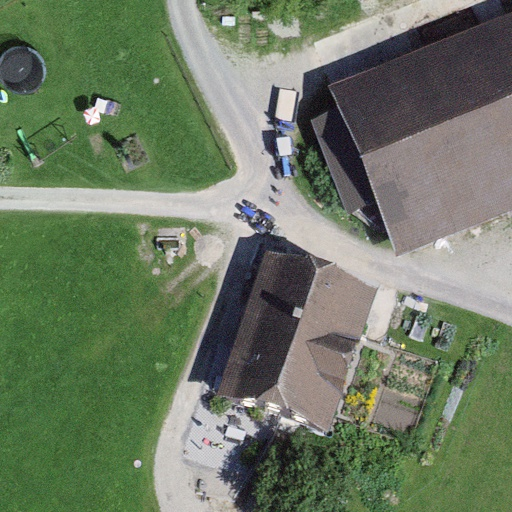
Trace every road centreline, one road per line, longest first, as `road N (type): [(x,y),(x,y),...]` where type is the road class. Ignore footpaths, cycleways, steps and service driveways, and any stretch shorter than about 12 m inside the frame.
road 1 (track): [(188,0),(191,37),(270,211),(334,250),(511,314)]
road 2 (track): [(0,199),(270,211)]
